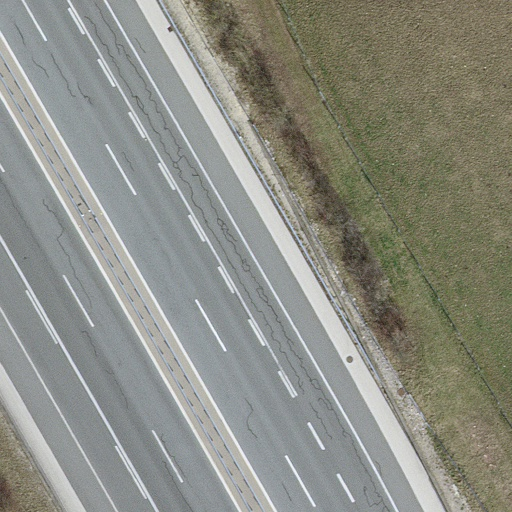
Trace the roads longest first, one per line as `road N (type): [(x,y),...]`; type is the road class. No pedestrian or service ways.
road 1 (motorway): [(315,511),(24,0)]
road 2 (motorway): [(0,164),(197,511)]
